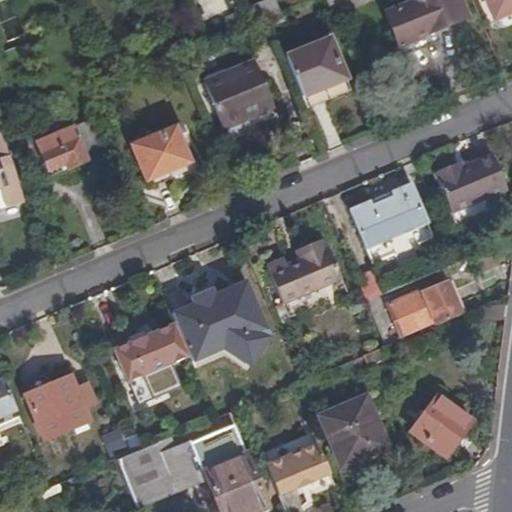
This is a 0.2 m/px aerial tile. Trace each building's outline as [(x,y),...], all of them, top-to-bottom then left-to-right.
[(274,0),(267,0),(251,8),(256,20),(258,20),(263,18),(266,17),(269,16),(279,11),(274,0)] [(327,0),(332,11),(337,10),(332,0),(327,0)] [(332,0),(337,10),(360,0),(332,0)] [(387,14),(399,46),(435,31),(467,18),(459,0),(422,0),(387,14)] [(511,0),(487,0),(496,19),(511,11),(511,0)] [(256,20),(251,8),(228,18),(233,30),(256,20)] [(435,31),(399,46),(404,58),(440,43),(435,31)] [(303,98),(347,80),(330,40),(286,58),(303,98)] [(205,84),(224,131),(249,120),(245,113),(271,102),(255,63),(205,84)] [(303,98),(307,108),(351,90),(347,80),(303,98)] [(249,120),(274,109),(271,102),(245,113),(249,120)] [(74,128),(38,143),(49,171),(67,164),(69,169),(87,161),(74,128)] [(147,180),(149,180),(190,162),(176,129),(133,146),(147,180)] [(0,187),(1,188),(5,204),(6,207),(23,202),(0,130),(0,187)] [(436,173),(453,212),(508,189),(494,154),(463,167),(461,162),(436,173)] [(190,162),(149,180),(151,187),(199,166),(196,159),(190,162)] [(373,263),(434,237),(412,184),(350,209),(373,263)] [(266,266),(282,303),(341,278),(329,250),(325,251),(323,247),(300,256),(302,261),(288,267),(284,258),(266,266)] [(195,304),(172,314),(186,347),(192,362),(232,345),(251,358),(255,360),(269,337),(246,283),(215,296),(195,304)] [(439,324),(462,314),(448,283),(389,307),(400,334),(435,319),(437,324),(439,324)] [(193,298),(195,304),(215,296),(212,290),(193,298)] [(128,382),(187,357),(173,325),(154,334),(128,344),(114,350),(128,382)] [(127,339),(128,344),(154,334),(152,328),(127,339)] [(192,362),(195,367),(229,353),(247,364),(251,358),(232,345),(192,362)] [(0,424),(19,416),(1,376),(0,376),(0,424)] [(25,396),(43,440),(89,422),(70,377),(25,396)] [(447,457),(472,422),(437,397),(411,431),(447,457)] [(392,453),(371,403),(323,424),(344,474),(392,453)] [(0,432),(22,424),(19,416),(0,424),(0,432)] [(207,477),(221,511),(242,511),(268,501),(236,425),(162,454),(158,445),(118,461),(137,507),(207,477)] [(312,496),(336,487),(314,434),(262,456),(276,487),(280,497),(299,489),(297,486),(306,483),(312,496)] [(71,495),(66,481),(49,488),(39,493),(42,502),(47,500),(48,504),(71,495)]
